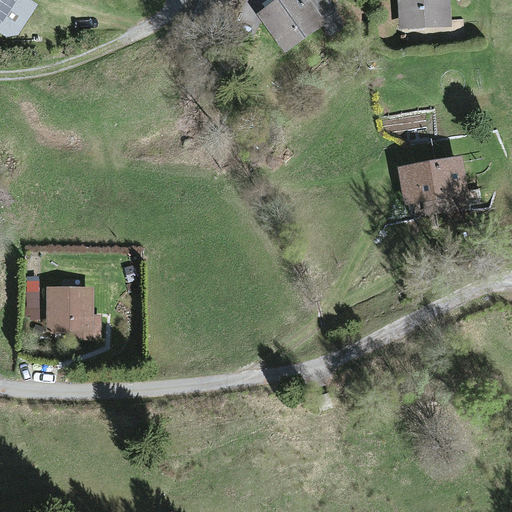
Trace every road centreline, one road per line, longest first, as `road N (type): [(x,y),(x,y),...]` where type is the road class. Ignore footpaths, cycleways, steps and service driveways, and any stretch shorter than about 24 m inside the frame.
road 1 (residential): [(0,388),(98,394),(307,370),(511,278)]
road 2 (track): [(385,198),(319,313),(262,357),(255,377)]
